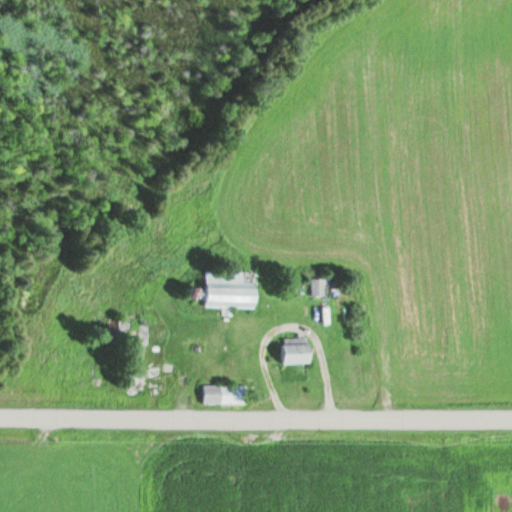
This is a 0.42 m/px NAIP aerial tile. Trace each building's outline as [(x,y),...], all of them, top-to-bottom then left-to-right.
[(202,307),(252,308),(253,272),(203,271),(202,307)] [(114,320),(114,337),(129,337),(129,320),(114,320)] [(278,365),(304,365),(304,336),(278,336),(278,365)] [(143,345),(130,345),(130,390),(143,390),(143,345)] [(244,385),(201,385),(201,405),(244,405),(244,385)]
